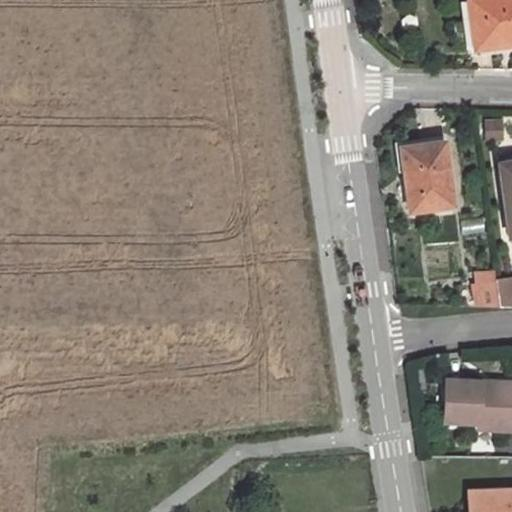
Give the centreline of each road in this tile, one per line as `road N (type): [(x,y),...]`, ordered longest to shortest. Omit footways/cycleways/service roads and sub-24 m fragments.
road 1 (residential): [(340,90),(372,336)]
road 2 (residential): [(372,336),(400,511)]
road 3 (residential): [(340,90),(511,92)]
road 4 (residential): [(372,336),(511,325)]
